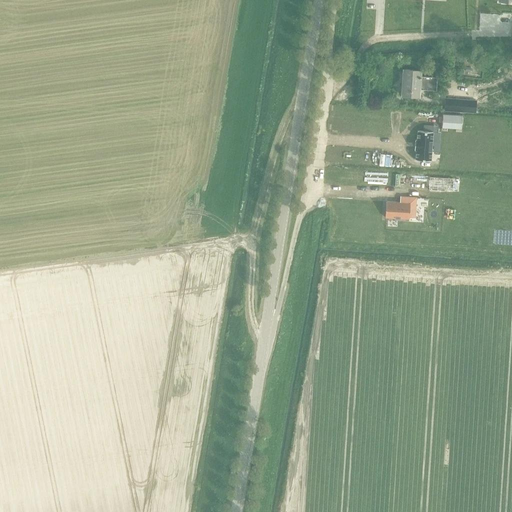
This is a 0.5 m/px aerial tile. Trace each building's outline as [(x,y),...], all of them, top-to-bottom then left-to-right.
[(401,95),(419,96),(419,89),(436,90),(437,77),(420,76),(421,71),(403,70),(401,95)] [(445,98),(444,111),(475,113),(476,100),(445,98)] [(440,114),(439,128),(459,129),(460,115),(440,114)] [(415,140),(414,150),(416,150),(415,159),(431,161),(432,142),(436,142),(437,132),(433,132),(433,126),(424,125),(423,131),(417,130),(417,140),(415,140)] [(437,155),(511,158),(511,139),(438,136),(437,155)] [(385,203),(384,219),(407,220),(407,216),(414,217),(415,197),(399,197),(399,203),(385,203)]
